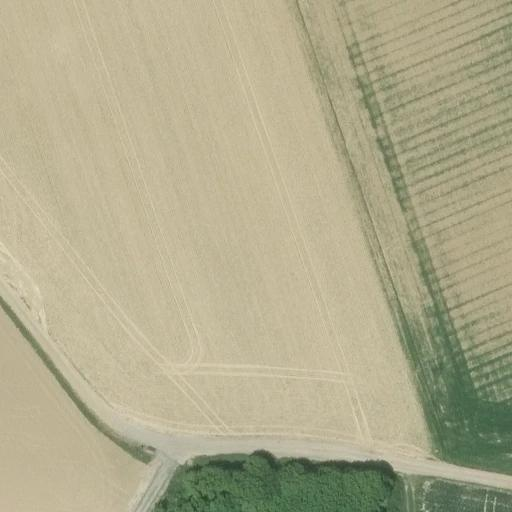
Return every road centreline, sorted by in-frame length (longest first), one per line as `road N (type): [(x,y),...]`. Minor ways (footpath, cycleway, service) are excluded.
road 1 (track): [(511,483),(343,453),(177,444)]
road 2 (track): [(177,444),(112,417),(0,279)]
